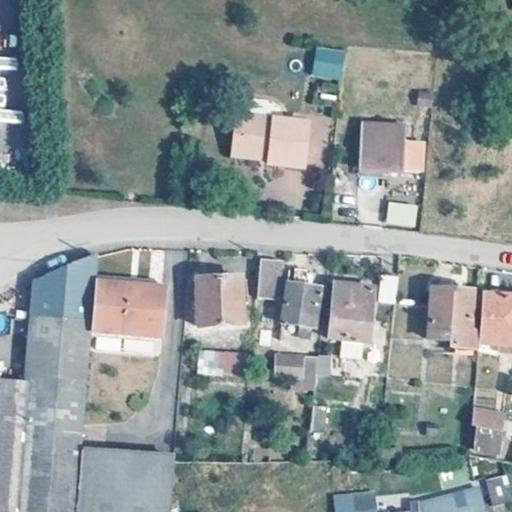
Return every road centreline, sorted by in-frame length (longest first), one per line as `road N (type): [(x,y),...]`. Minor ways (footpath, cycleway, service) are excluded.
road 1 (residential): [(24,250),(120,228),(199,229),(511,259)]
road 2 (unknown): [(199,229),(174,314),(162,423)]
